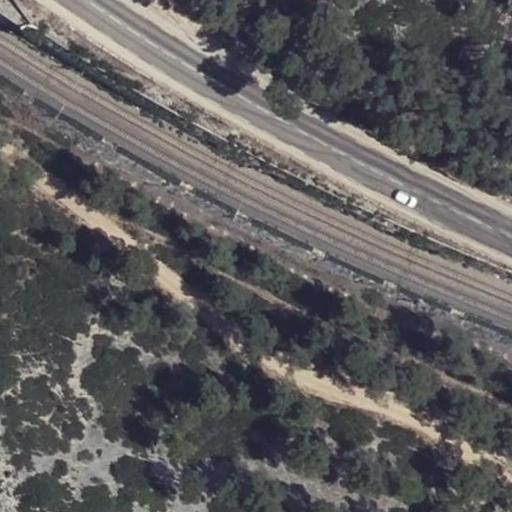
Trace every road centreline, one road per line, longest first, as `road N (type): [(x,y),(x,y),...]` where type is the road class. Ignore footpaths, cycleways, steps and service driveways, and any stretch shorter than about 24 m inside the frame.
road 1 (track): [(511,508),(451,447),(384,406),(302,384),(241,346),(78,202),(0,147)]
road 2 (primary): [(511,231),(290,123),(85,0)]
